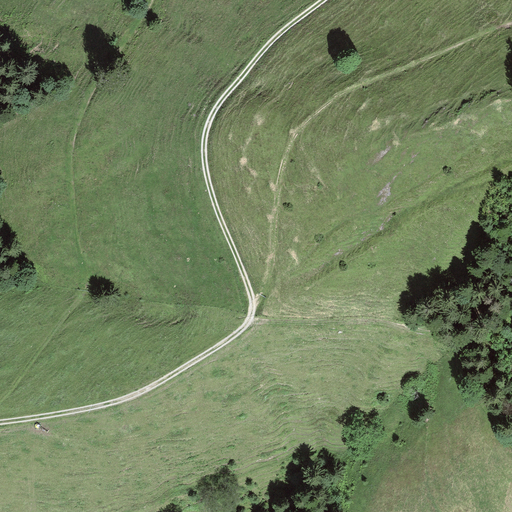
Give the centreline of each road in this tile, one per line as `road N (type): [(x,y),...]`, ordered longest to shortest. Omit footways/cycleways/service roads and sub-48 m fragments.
road 1 (track): [(0,400),(81,299),(86,277),(71,185),(73,136),(154,0)]
road 2 (track): [(323,0),(264,47),(206,129),(207,176),(252,307)]
road 3 (track): [(249,321),(426,330),(453,349),(511,444)]
road 4 (track): [(511,163),(450,190),(252,307)]
road 5 (track): [(252,307),(237,333),(145,389),(0,424)]
